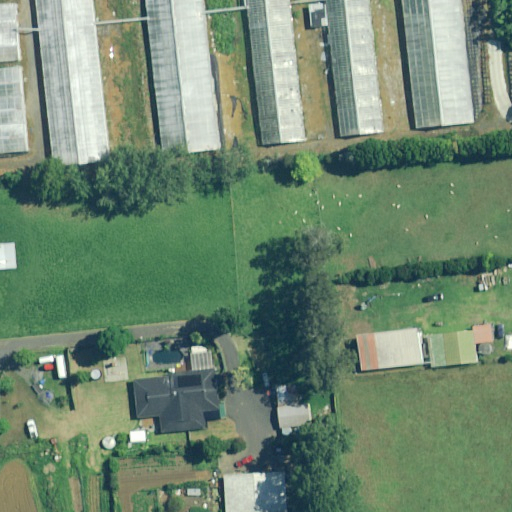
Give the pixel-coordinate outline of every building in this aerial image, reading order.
[(10,0),(0,0),(0,49),(14,49),(10,0)] [(32,0),(47,153),(103,148),(90,0),(32,0)] [(196,0),(143,0),(156,149),(209,144),(196,0)] [(239,0),(253,137),(297,133),(284,0),(239,0)] [(375,123),(362,0),(319,0),(333,127),(375,123)] [(455,0),(396,0),(407,115),(465,110),(455,0)] [(14,60),(0,60),(0,136),(20,135),(14,60)] [(0,243),(0,269),(17,268),(16,243),(0,243)] [(431,367),(478,364),(477,341),(494,340),(493,323),(474,324),(475,330),(429,333),(431,367)] [(425,363),(420,327),(360,336),(365,372),(425,363)] [(220,408),(215,369),(134,379),(139,418),(159,416),(162,435),(207,429),(204,410),(220,408)] [(299,404),(298,381),(277,382),(278,405),(299,404)] [(282,427),(283,437),(291,436),(291,427),(312,426),(312,404),(299,404),(278,405),(279,427),(282,427)] [(286,511),(286,474),(224,475),(224,511),(286,511)]
